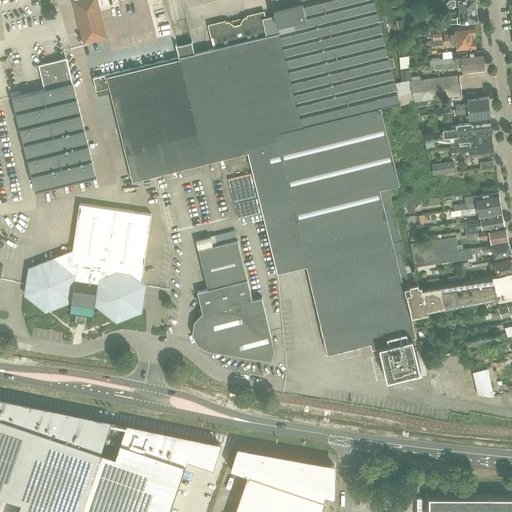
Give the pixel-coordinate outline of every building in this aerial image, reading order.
[(85,42),(105,37),(101,19),(102,19),(100,13),(99,13),(95,0),(75,0),(74,0),(85,42)] [(400,102),(395,83),(392,67),(395,66),(393,58),(389,59),(384,39),(398,36),(388,0),(314,0),(275,10),(278,21),(281,33),(269,36),(264,16),(260,14),(244,17),(242,22),(234,24),(229,21),(215,24),(212,29),(216,47),(195,53),(192,42),(177,45),(180,56),(181,56),(192,102),(209,160),(248,151),(280,142),(277,132),(382,107),(386,106),(400,102)] [(272,0),(275,10),(314,0),(272,0)] [(476,4),(475,3),(475,0),(448,0),(449,2),(446,2),(447,5),(455,4),(455,5),(459,5),(459,10),(476,9),(476,8),(477,7),(476,4)] [(476,10),(476,9),(459,10),(460,16),(456,16),(456,18),(450,18),(451,20),(448,21),(449,24),(470,22),(470,20),(477,20),(477,14),(477,13),(477,11),(476,10)] [(403,19),(396,20),(398,30),(405,28),(403,19)] [(445,33),(445,39),(473,36),(473,34),(475,33),(474,25),(455,27),(456,32),(445,33)] [(474,39),(473,36),(445,39),(446,44),(456,43),(457,48),(476,46),(475,38),(474,39)] [(431,65),(434,64),(484,59),(483,50),(454,53),(455,57),(442,58),(431,59),(431,65)] [(133,177),(209,160),(192,102),(181,56),(180,56),(94,78),(96,90),(97,89),(98,96),(111,92),(124,142),(122,142),(126,156),(127,156),(133,177)] [(400,57),(400,68),(410,67),(409,56),(400,57)] [(35,192),(96,177),(73,82),(71,83),(65,59),(40,65),(46,89),(12,97),(35,192)] [(435,69),(450,68),(463,67),(463,71),(485,69),(484,59),(434,64),(435,69)] [(402,70),(403,80),(411,79),(411,76),(410,69),(402,70)] [(402,81),(395,83),(400,102),(401,105),(414,102),(415,106),(427,105),(427,99),(462,95),(460,74),(464,74),(464,73),(412,79),(409,80),(409,79),(402,81)] [(455,105),(456,109),(459,109),(489,106),(488,96),(468,98),(468,103),(455,105)] [(490,115),(489,106),(459,109),(456,109),(456,115),(470,113),(470,117),(490,115)] [(404,281),(409,280),(401,250),(404,250),(389,186),(400,183),(382,107),(277,132),(280,142),(248,151),(277,271),(278,271),(278,272),(304,266),(324,349),(334,354),(372,345),(372,348),(380,346),(413,337),(413,338),(416,337),(415,333),(411,316),(404,286),(405,286),(404,281)] [(443,113),(444,122),(453,121),(452,112),(443,113)] [(469,123),(457,124),(452,124),(452,128),(443,129),(444,137),(458,135),(492,131),(491,123),(469,125),(469,123)] [(464,139),(464,143),(493,140),(492,131),(458,135),(459,140),(464,139)] [(435,147),(433,138),(425,140),(426,148),(435,147)] [(493,140),(464,143),(459,144),(459,145),(450,146),(451,153),(460,152),(460,150),(469,149),(469,153),(471,152),(472,154),(481,153),(481,150),(493,149),(494,147),(493,140)] [(454,160),(432,163),(433,165),(434,173),(453,171),(456,171),(454,160)] [(499,191),(475,196),(476,201),(466,203),(467,207),(501,202),(499,191)] [(503,212),(501,202),(466,209),(461,210),(462,215),(479,211),(480,216),(503,212)] [(72,297),(72,301),(69,320),(92,323),(95,301),(117,318),(140,309),(143,285),(141,284),(151,214),(80,203),(71,262),(54,260),(31,269),(28,292),(46,308),(72,297)] [(505,224),(504,214),(468,221),(469,226),(482,224),(483,228),(505,224)] [(405,216),(406,229),(421,227),(420,224),(424,223),(424,215),(405,216)] [(492,242),(508,239),(506,227),(478,233),(479,238),(479,239),(491,237),(492,242)] [(238,239),(217,244),(215,235),(196,240),(198,249),(208,288),(198,291),(203,312),(194,321),(193,333),(198,344),(209,350),(272,360),(275,349),(272,336),(262,296),(252,299),(247,279),(238,239)] [(459,249),(457,236),(441,238),(429,240),(418,242),(412,243),(415,266),(473,257),(473,253),(472,248),(472,247),(459,249)] [(482,246),(483,251),(483,252),(493,250),(495,256),(511,251),(509,241),(493,245),(492,243),(482,246)] [(511,257),(489,264),(492,275),(497,273),(498,274),(511,269),(511,257)] [(511,269),(498,274),(446,282),(419,287),(418,283),(410,285),(409,281),(409,280),(404,281),(405,286),(404,286),(411,316),(424,313),(492,301),(499,299),(511,296),(511,269)] [(498,307),(499,308),(499,310),(497,311),(498,313),(511,309),(511,299),(508,301),(509,305),(502,307),(502,306),(498,307)] [(511,309),(498,313),(495,313),(487,312),(484,313),(485,317),(489,318),(493,317),(500,317),(502,317),(511,313),(511,309)] [(511,329),(506,331),(507,332),(500,334),(501,338),(508,336),(507,335),(511,333),(511,329)] [(435,344),(433,335),(426,337),(428,346),(435,344)] [(421,370),(413,338),(413,337),(380,346),(385,367),(383,370),(384,375),(387,376),(388,376),(388,378),(403,374),(405,380),(411,378),(410,372),(421,370)] [(494,395),(491,386),(487,368),(473,372),(478,393),(478,394),(490,396),(491,396),(494,395)] [(0,506),(4,494),(22,500),(18,511),(169,511),(188,459),(214,468),(218,455),(216,455),(220,444),(129,425),(123,441),(121,440),(116,455),(102,450),(102,449),(101,448),(110,421),(0,398),(0,506)] [(336,497),(336,495),(334,495),(334,465),(239,448),(233,467),(231,466),(230,468),(248,474),(234,511),(321,511),(328,495),(336,497)] [(427,489),(427,492),(426,492),(425,511),(511,511),(511,488),(495,489),(495,493),(464,493),(464,489),(427,489)]
